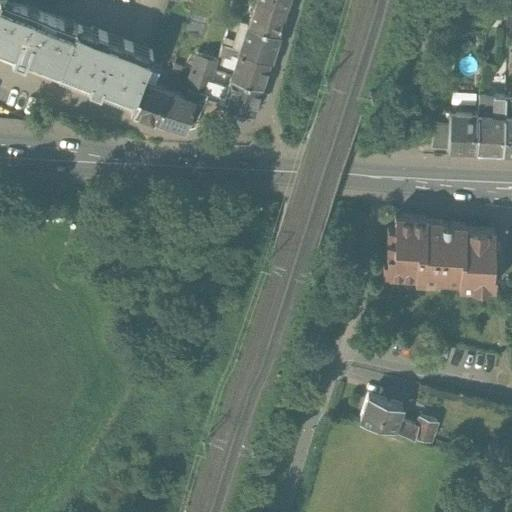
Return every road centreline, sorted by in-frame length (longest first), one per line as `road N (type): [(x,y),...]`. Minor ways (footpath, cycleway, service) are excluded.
road 1 (residential): [(268,150),(236,170),(186,172),(103,149),(0,105)]
road 2 (primary): [(0,195),(282,212)]
road 3 (primary): [(282,212),(511,226)]
road 4 (residential): [(352,391),(511,434)]
road 5 (residential): [(311,0),(268,150)]
road 6 (track): [(352,391),(334,411),(305,511)]
